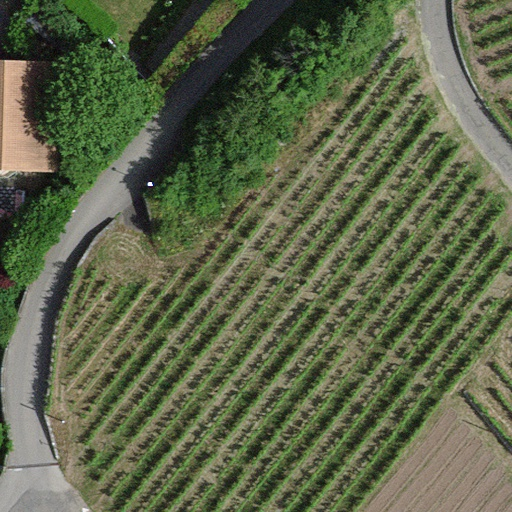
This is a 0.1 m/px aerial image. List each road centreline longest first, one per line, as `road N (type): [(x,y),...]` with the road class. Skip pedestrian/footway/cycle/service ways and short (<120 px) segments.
road 1 (residential): [(277,0),(123,178),(54,273),(32,325),(26,386),(42,511)]
road 2 (track): [(435,0),(447,76),(511,172)]
